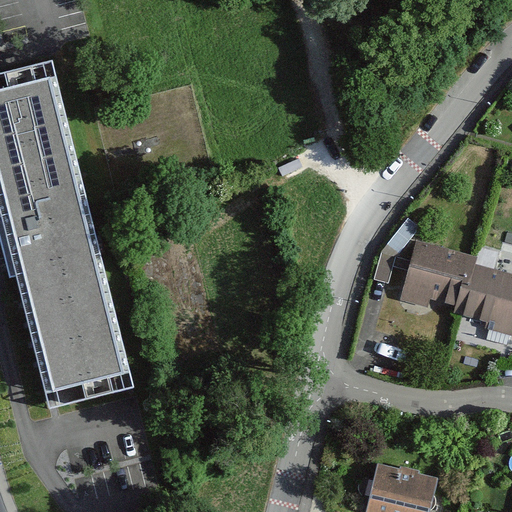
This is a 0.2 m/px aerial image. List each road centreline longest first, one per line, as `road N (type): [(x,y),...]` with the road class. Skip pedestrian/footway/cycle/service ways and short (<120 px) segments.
road 1 (residential): [(314,378),(341,268),(361,223),(464,90),(511,42)]
road 2 (residential): [(314,378),(420,401),(511,400)]
road 3 (residential): [(282,511),(314,378)]
